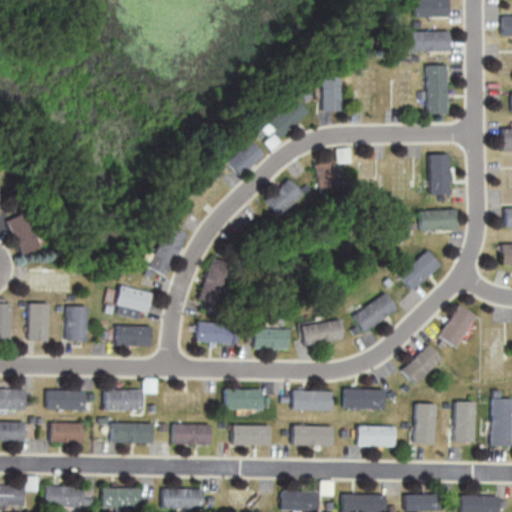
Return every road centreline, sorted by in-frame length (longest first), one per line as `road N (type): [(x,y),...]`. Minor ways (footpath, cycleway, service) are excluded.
road 1 (residential): [(472,0),(475,178),(466,249),(452,281),(388,344),(335,371),(0,364)]
road 2 (residential): [(511,473),(0,463)]
road 3 (residential): [(472,132),(326,136),(276,161),(212,223),(192,260),(168,330),(170,368)]
